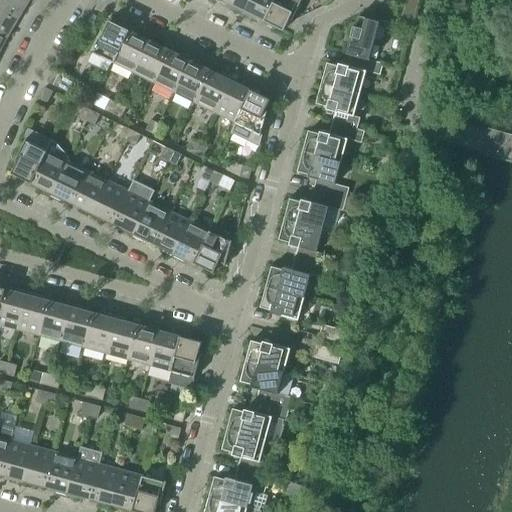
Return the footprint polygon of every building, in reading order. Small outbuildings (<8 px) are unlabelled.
[(20,0),(0,0),(0,12),(14,21),(18,13),(25,3),(20,0)] [(232,10),(243,15),(250,0),(225,0),(224,3),(234,7),(232,10)] [(255,18),(264,22),(275,0),(250,0),(243,15),(254,20),(255,18)] [(299,0),(275,0),(264,22),(284,32),(289,21),(290,21),(290,22),(291,23),(302,0),(301,0),(300,0),(301,0),(299,0)] [(406,0),(400,26),(410,29),(412,29),(419,0),(406,0)] [(0,37),(3,39),(9,28),(14,21),(0,12),(0,37)] [(346,55),(350,56),(370,61),(375,42),(376,42),(378,42),(380,41),(381,41),(382,40),(384,39),(384,37),(385,36),(385,34),(385,32),(385,31),(384,29),(383,28),(382,27),(380,26),(379,26),(380,23),(359,17),(356,28),(354,27),(346,55)] [(93,53),(112,63),(128,31),(109,22),(104,33),(103,33),(103,32),(102,31),(91,54),(92,54),(93,53)] [(112,63),(133,73),(150,39),(139,34),(138,36),(128,31),(112,63)] [(133,73),(153,83),(169,51),(159,47),(161,44),(150,39),(133,73)] [(153,83),(174,93),(191,59),(180,54),(179,56),(169,51),(153,83)] [(327,64),(322,84),(360,95),(367,72),(380,76),(383,65),(370,61),(350,56),(347,67),(339,64),(338,67),(327,64)] [(174,93),(194,103),(210,71),(200,67),(202,64),(191,59),(174,93)] [(48,83),(58,88),(64,76),(54,71),(48,83)] [(194,103),(215,113),(232,79),(221,74),(220,76),(210,71),(194,103)] [(59,89),(68,93),(73,82),(64,78),(59,89)] [(215,113),(235,123),(250,91),(241,87),(242,84),(232,79),(215,113)] [(335,112),(332,123),(357,130),(360,119),(354,117),(360,95),(322,84),(316,105),(327,107),(326,110),(335,112)] [(39,99),(40,99),(47,103),(53,92),(44,88),(39,99)] [(250,91),(235,123),(229,134),(259,149),(262,137),(261,136),(267,112),(266,112),(265,113),(264,112),(270,101),(250,91)] [(104,111),(112,115),(118,104),(109,100),(104,111)] [(118,104),(112,115),(121,119),(126,108),(118,104)] [(78,118),(86,122),(91,111),(83,107),(78,118)] [(91,111),(86,122),(94,126),(100,115),(91,111)] [(145,131),(154,135),(159,125),(151,121),(145,131)] [(309,132),(303,152),(342,163),(348,140),(362,144),(365,132),(357,130),(332,123),(329,135),(320,132),(320,135),(309,132)] [(159,125),(154,135),(162,139),(167,129),(159,125)] [(119,138),(127,142),(132,131),(124,127),(119,138)] [(11,174),(30,184),(46,151),(51,141),(28,129),(22,141),(25,142),(14,163),(16,163),(16,162),(17,163),(11,174)] [(132,131),(127,142),(135,146),(140,135),(132,131)] [(186,151),(194,155),(200,145),(191,141),(186,151)] [(200,145),(194,155),(203,159),(208,149),(200,145)] [(160,158),(168,162),(173,152),(165,148),(160,158)] [(39,191),(50,196),(67,162),(46,151),(30,184),(40,188),(39,191)] [(173,152),(168,162),(176,166),(182,156),(173,152)] [(316,180),(313,191),(346,200),(349,189),(336,185),(342,163),(303,152),(297,172),(308,175),(308,178),(316,180)] [(61,199),(71,204),(87,172),(67,162),(50,196),(60,202),(61,199)] [(240,178),(249,180),(252,169),(243,166),(240,178)] [(201,178),(209,182),(215,172),(206,168),(201,178)] [(80,211),(90,216),(107,182),(87,172),(71,204),(81,209),(80,211)] [(215,172),(209,182),(218,186),(223,176),(215,172)] [(121,232),(132,237),(149,202),(154,192),(134,181),(128,192),(112,224),(123,229),(121,232)] [(102,219),(112,224),(128,192),(107,182),(90,216),(101,222),(102,219)] [(247,186),(238,183),(235,195),(244,197),(247,186)] [(284,220),(323,231),(334,233),(340,211),(343,212),(346,200),(313,191),(310,202),(302,200),(301,203),(290,200),(284,220)] [(144,240),(154,244),(169,212),(149,202),(132,237),(143,242),(144,240)] [(162,252),(173,257),(190,222),(169,212),(154,244),(163,249),(162,252)] [(297,248),(294,259),(328,268),(320,266),(323,255),(317,253),(323,231),(284,220),(279,240),(290,243),(289,246),(297,248)] [(185,260),(195,265),(211,233),(190,222),(173,257),(184,262),(185,260)] [(211,233),(195,265),(213,274),(219,263),(224,265),(224,266),(225,266),(232,242),(231,241),(230,242),(211,233)] [(271,267),(266,288),(305,298),(311,276),(324,280),(328,268),(294,259),(291,270),(283,268),(282,270),(271,267)] [(305,298),(266,288),(260,308),(271,311),(271,314),(298,321),(305,298)] [(0,304),(0,325),(17,330),(27,293),(16,290),(15,293),(4,290),(0,304)] [(17,330),(39,336),(48,302),(38,299),(39,296),(27,293),(17,330)] [(39,336),(61,342),(71,305),(60,302),(59,305),(48,302),(39,336)] [(61,342),(83,348),(93,314),(82,311),(83,308),(71,305),(61,342)] [(83,348),(106,354),(116,317),(104,314),(104,317),(93,314),(83,348)] [(106,354),(128,360),(137,326),(127,323),(127,320),(116,317),(106,354)] [(319,337),(344,344),(347,332),(322,325),(319,337)] [(128,360),(150,366),(160,329),(148,326),(148,329),(137,326),(128,360)] [(150,366),(172,372),(181,338),(171,335),(171,332),(160,329),(150,366)] [(181,338),(172,372),(169,384),(191,390),(201,355),(200,355),(199,356),(198,356),(201,343),(181,338)] [(251,342),(246,362),(284,372),(291,349),(263,342),(262,345),(251,342)] [(342,353),(316,346),(313,358),(338,365),(342,353)] [(0,373),(5,375),(8,364),(0,361),(0,373)] [(259,390),(256,401),(289,410),(292,399),(288,397),(294,375),(284,372),(246,362),(240,382),(251,385),(251,388),(259,390)] [(8,364),(5,375),(14,377),(17,366),(8,364)] [(40,385),(49,387),(52,376),(43,373),(40,385)] [(52,376),(49,387),(58,389),(61,378),(52,376)] [(12,383),(3,381),(0,392),(9,395),(12,383)] [(85,397),(93,399),(97,388),(88,385),(85,397)] [(97,388),(93,399),(102,402),(105,390),(97,388)] [(35,402),(44,404),(47,393),(39,390),(35,402)] [(47,393),(44,404),(53,407),(56,395),(47,393)] [(129,409),(137,411),(141,400),(132,397),(129,409)] [(141,400),(137,411),(146,413),(149,402),(141,400)] [(233,409),(227,430),(266,440),(278,443),(284,421),(286,421),(289,410),(256,401),(253,412),(245,410),(244,412),(233,409)] [(80,414),(89,416),(92,405),(83,402),(80,414)] [(92,405),(89,416),(98,419),(101,407),(92,405)] [(173,421),(182,423),(186,412),(177,409),(173,421)] [(124,426),(133,428),(136,417),(127,414),(124,426)] [(136,417),(133,428),(142,431),(145,419),(136,417)] [(0,475),(1,475),(10,441),(13,431),(0,427),(0,475)] [(181,429),(172,427),(169,438),(178,441),(181,429)] [(240,458),(237,469),(271,478),(263,476),(266,464),(260,463),(266,440),(227,430),(222,450),(233,453),(232,456),(240,458)] [(11,481),(22,484),(33,447),(10,441),(1,475),(12,478),(11,481)] [(35,485),(46,487),(55,453),(33,447),(22,484),(34,487),(35,485)] [(90,499),(99,465),(102,453),(80,447),(77,459),(67,496),(79,499),(79,497),(90,499)] [(56,493),(67,496),(77,459),(55,453),(46,487),(56,490),(56,493)] [(100,505),(111,508),(121,471),(99,465),(90,499),(100,502),(100,505)] [(215,477),(209,498),(259,511),(260,507),(264,508),(266,497),(263,496),(265,489),(267,489),(271,478),(237,469),(234,480),(226,478),(226,480),(215,477)] [(123,509),(134,511),(143,477),(121,471),(111,508),(123,511),(123,509)] [(143,477),(134,511),(135,511),(155,511),(158,505),(159,505),(158,506),(160,506),(166,482),(165,482),(165,483),(143,477)] [(286,495),(302,499),(305,487),(289,483),(286,495)] [(259,511),(209,498),(205,511),(259,511)]
